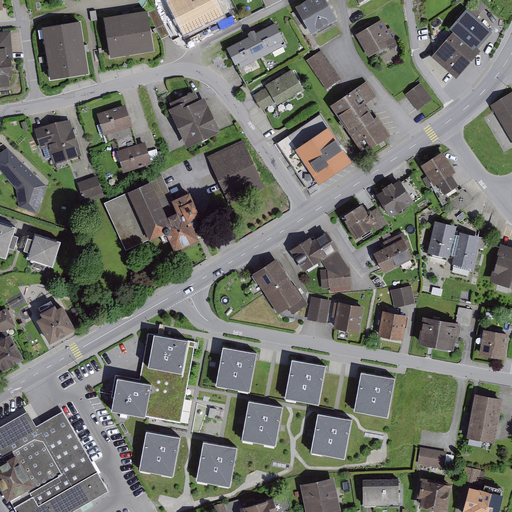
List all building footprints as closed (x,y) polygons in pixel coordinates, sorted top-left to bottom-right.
[(225,15),(217,0),(168,0),(165,2),(183,37),(225,15)] [(326,0),(304,0),(295,5),(311,34),(337,19),(326,0)] [(476,0),(469,10),(477,17),(486,6),(479,0),(476,0)] [(150,7),(102,15),(109,58),(157,50),(150,7)] [(453,30),(432,55),(456,77),(481,49),(477,46),(491,28),(477,17),(467,8),(449,27),(453,30)] [(81,17),(40,24),(50,82),(91,75),(81,17)] [(382,19),(356,34),(369,56),(387,45),(390,50),(401,44),(391,27),(388,29),(382,19)] [(227,47),(236,63),(239,62),(242,67),(283,46),(281,41),(284,39),(275,22),(227,47)] [(0,86),(10,86),(9,76),(13,75),(11,60),(13,60),(10,31),(0,32),(0,86)] [(306,60),(326,89),(342,78),(321,50),(306,60)] [(292,68),(265,84),(267,87),(253,95),(262,110),(276,102),(277,104),(304,88),(292,68)] [(367,81),(331,104),(363,152),(391,134),(378,114),(374,117),(365,103),(377,95),(367,81)] [(420,82),(405,94),(418,110),(433,99),(420,82)] [(172,107),(168,108),(187,147),(221,131),(204,96),(199,99),(195,90),(170,102),(172,107)] [(511,91),(490,104),(511,142),(511,91)] [(126,103),(97,112),(101,124),(98,125),(101,134),(104,133),(107,142),(111,141),(115,153),(117,152),(124,172),(152,163),(145,141),(137,143),(132,126),(133,126),(126,103)] [(318,183),(319,185),(353,162),(342,145),(344,143),(334,128),(332,129),(321,112),(275,142),(308,190),(318,183)] [(43,125),(34,128),(41,148),(42,148),(46,159),(51,157),(54,164),(81,154),(70,119),(43,125)] [(243,139),(207,156),(230,204),(266,187),(243,139)] [(46,185),(7,149),(0,153),(0,169),(15,188),(19,207),(37,214),(46,185)] [(442,150),(421,164),(428,175),(426,176),(431,186),(442,205),(444,204),(462,210),(474,200),(469,196),(469,192),(465,192),(462,187),(459,189),(456,185),(458,183),(452,172),(456,170),(442,150)] [(162,174),(151,179),(167,215),(177,210),(172,199),(173,198),(162,174)] [(105,196),(97,175),(77,182),(83,199),(86,198),(88,202),(105,196)] [(383,189),(376,193),(391,216),(422,196),(410,176),(402,181),(400,178),(393,183),(392,181),(382,187),(383,189)] [(431,186),(426,176),(422,178),(428,188),(431,186)] [(151,179),(127,190),(128,191),(104,202),(125,249),(160,234),(164,242),(171,239),(175,249),(198,238),(189,218),(200,213),(190,191),(173,198),(172,199),(177,210),(167,215),(151,179)] [(344,216),(343,217),(355,237),(374,225),(377,230),(387,223),(377,207),(372,210),(370,208),(367,210),(362,202),(343,214),(344,216)] [(456,225),(435,220),(427,252),(449,257),(450,254),(454,255),(452,263),(473,268),(481,236),(460,231),(460,234),(454,233),(456,225)] [(0,222),(0,256),(5,258),(8,248),(14,250),(18,237),(12,235),(15,228),(0,222)] [(325,265),(329,272),(353,270),(353,267),(330,230),(294,252),(308,276),(325,265)] [(374,252),(384,272),(414,257),(409,248),(411,247),(403,231),(392,237),(389,232),(382,236),(384,240),(383,241),(386,246),(374,252)] [(27,257),(53,265),(61,240),(36,232),(34,238),(28,236),(24,249),(29,250),(27,257)] [(511,246),(501,243),(489,281),(511,287),(511,246)] [(295,285),(276,257),(253,272),(278,312),(287,306),(292,314),(308,303),(296,284),(295,285)] [(353,270),(329,272),(323,272),(324,294),(354,292),(353,270)] [(411,285),(390,290),(394,307),(415,303),(411,285)] [(64,289),(65,297),(73,296),(72,288),(64,289)] [(311,296),(307,319),(327,323),(331,300),(311,296)] [(338,302),(334,301),(332,317),(335,317),(333,328),(360,332),(365,305),(338,301),(338,302)] [(42,317),(36,320),(50,344),(76,330),(62,306),(57,309),(54,305),(39,313),(42,317)] [(0,310),(0,337),(10,333),(12,335),(18,332),(15,326),(16,325),(7,307),(0,310)] [(423,315),(418,342),(453,349),(458,324),(470,327),(473,309),(459,307),(456,321),(423,315)] [(378,335),(403,339),(407,314),(383,310),(378,335)] [(483,328),(479,354),(504,359),(509,333),(483,328)] [(0,367),(1,367),(2,370),(24,358),(12,335),(10,333),(0,338),(0,367)] [(117,375),(111,410),(180,423),(195,341),(148,333),(145,353),(140,379),(117,375)] [(257,351),(223,345),(216,385),(250,391),(257,351)] [(327,364),(292,358),(285,397),(319,403),(327,364)] [(395,377),(361,370),(354,410),(388,416),(395,377)] [(503,397),(475,393),(467,436),(495,441),(503,397)] [(249,399),(241,438),(276,445),(283,405),(249,399)] [(0,446),(36,426),(27,410),(0,425),(0,446)] [(0,451),(2,456),(0,456),(0,485),(8,500),(9,499),(16,511),(70,511),(108,491),(63,411),(36,426),(0,446),(0,451)] [(318,411),(310,451),(345,457),(352,418),(318,411)] [(180,436),(146,430),(139,468),(173,475),(180,436)] [(203,439),(196,479),(230,486),(238,446),(203,439)] [(420,447),(417,463),(444,468),(447,451),(420,447)] [(481,469),(465,466),(462,480),(478,484),(481,469)] [(334,476),(300,484),(305,511),(327,511),(341,509),(334,476)] [(421,497),(419,506),(447,511),(453,482),(421,476),(417,496),(421,497)] [(362,478),(362,505),(387,505),(387,502),(399,502),(399,478),(362,478)] [(469,485),(462,511),(498,511),(503,493),(469,485)] [(241,511),(284,511),(291,509),(287,496),(274,500),(273,497),(240,506),(241,511)] [(224,502),(212,506),(214,511),(241,511),(240,506),(238,499),(224,504),(224,502)]
